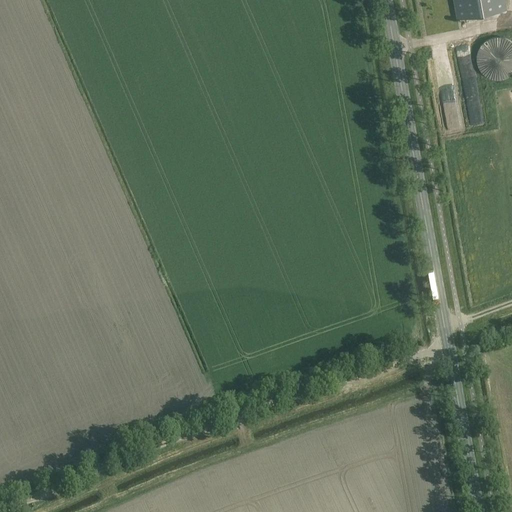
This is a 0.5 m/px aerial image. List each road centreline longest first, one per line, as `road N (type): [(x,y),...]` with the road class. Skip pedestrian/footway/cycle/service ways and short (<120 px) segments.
road 1 (secondary): [(477,511),(385,0)]
road 2 (track): [(4,511),(461,338)]
